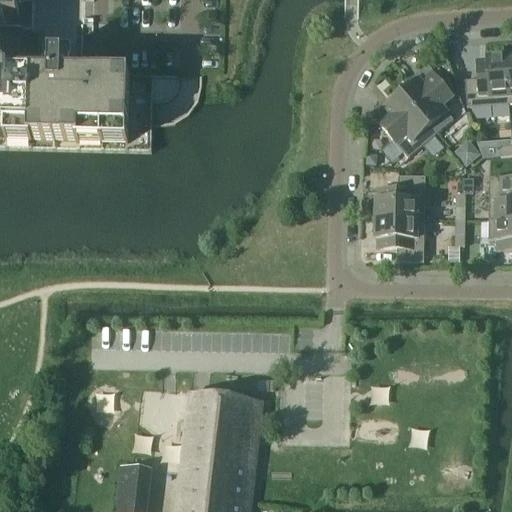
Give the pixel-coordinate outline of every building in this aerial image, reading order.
[(0,0),(0,151),(151,155),(152,127),(152,106),(159,106),(166,105),(172,101),(177,95),(178,88),(179,79),(130,78),(69,76),(69,56),(69,45),(44,44),(44,55),(43,76),(8,75),(4,71),(5,70),(5,69),(4,70),(0,66),(0,55),(1,31),(19,31),(21,31),(32,31),(32,6),(22,6),(1,5),(1,0),(0,0)] [(467,111),(509,108),(506,57),(492,58),(492,60),(487,61),(487,63),(477,64),(478,83),(465,84),(467,111)] [(401,96),(436,137),(453,123),(441,108),(452,99),(432,75),(421,84),(418,82),(401,96)] [(384,110),(386,113),(375,123),(408,161),(436,137),(401,96),(384,110)] [(511,149),(500,151),(501,160),(511,158),(511,149)] [(376,208),(374,208),(373,222),(424,223),(425,180),(398,180),(398,193),(379,193),(378,203),(376,203),(376,208)] [(488,217),(488,224),(511,224),(511,181),(489,181),(488,217)] [(465,224),(465,217),(465,197),(456,197),(455,224),(465,224)] [(424,223),(373,222),(373,236),(376,236),(376,241),(378,242),(378,252),(397,252),(397,265),(423,266),(424,223)] [(465,224),(455,224),(455,250),(464,250),(465,224)] [(497,243),(497,254),(511,253),(511,224),(488,224),(488,243),(497,243)] [(250,511),(262,406),(190,397),(176,511),(250,511)] [(146,511),(151,473),(121,470),(115,511),(146,511)]
